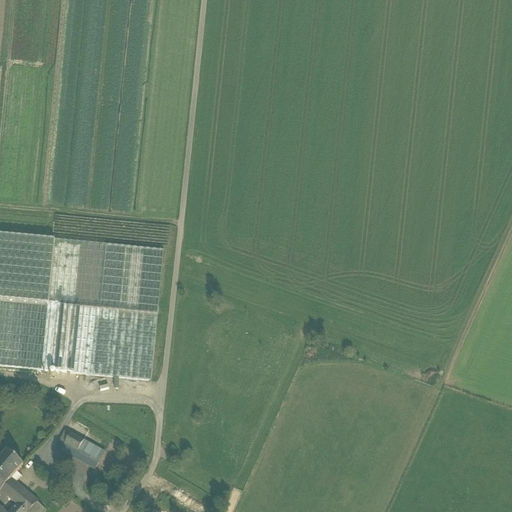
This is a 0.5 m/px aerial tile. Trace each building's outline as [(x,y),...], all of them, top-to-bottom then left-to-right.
[(164,252),(55,241),(49,306),(0,301),(0,367),(151,382),(164,252)] [(66,431),(59,443),(65,446),(71,434),(66,431)] [(77,438),(71,434),(65,446),(71,449),(77,438)] [(100,451),(77,438),(71,449),(94,462),(96,457),(98,459),(100,457),(97,455),(100,451)] [(8,453),(0,461),(0,492),(1,492),(17,506),(26,494),(11,481),(23,467),(8,453)] [(29,511),(37,504),(26,494),(17,506),(11,511),(29,511)]
